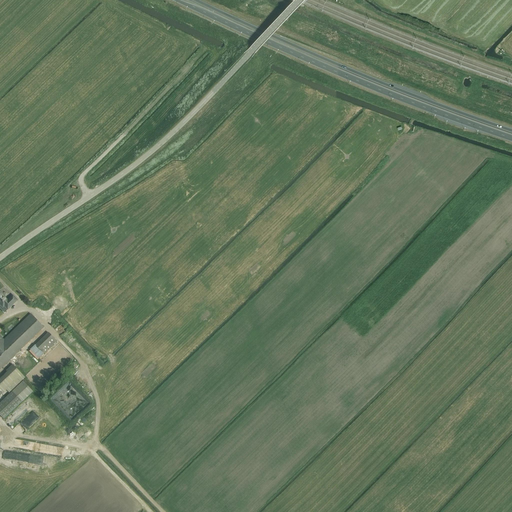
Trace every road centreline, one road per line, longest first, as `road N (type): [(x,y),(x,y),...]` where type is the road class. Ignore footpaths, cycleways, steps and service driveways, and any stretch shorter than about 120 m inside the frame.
road 1 (tertiary): [(0,257),(139,162),(299,0)]
road 2 (trunk): [(177,0),(342,74),(511,137)]
road 3 (trunk): [(511,130),(379,82),(195,0)]
road 4 (track): [(10,429),(91,449),(153,505)]
